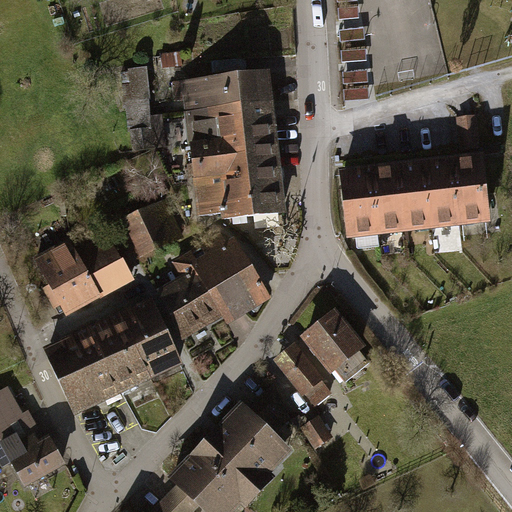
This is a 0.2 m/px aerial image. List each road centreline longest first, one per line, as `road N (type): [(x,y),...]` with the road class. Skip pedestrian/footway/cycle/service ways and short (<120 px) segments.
road 1 (residential): [(318,245),(257,346),(108,501)]
road 2 (residential): [(318,245),(511,483)]
road 3 (residential): [(108,501),(0,268)]
road 4 (residential): [(308,0),(318,245)]
road 5 (track): [(511,73),(315,128)]
